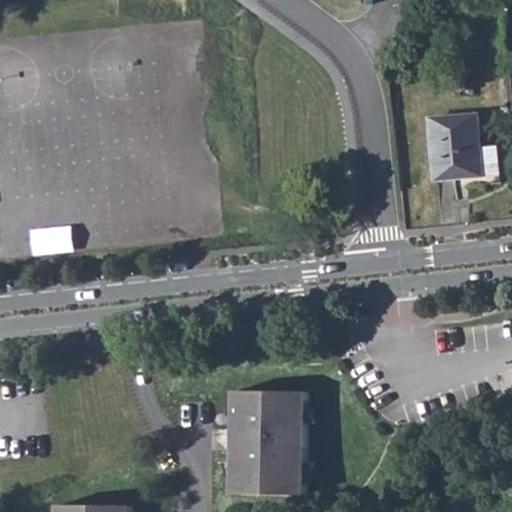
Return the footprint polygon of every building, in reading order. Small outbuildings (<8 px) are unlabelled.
[(480,115),(431,118),(437,179),(455,178),(456,188),(501,185),(498,148),(483,149),(480,115)] [(237,420),(236,432),(236,444),(237,460),(236,484),(236,491),(309,492),(309,482),(309,460),(309,421),(309,398),(309,390),(237,389),(237,397),(237,420)] [(237,420),(237,397),(232,403),(228,411),(225,420),(237,420)] [(311,400),(309,398),(309,421),(320,421),(315,406),(311,400)] [(236,444),(236,432),(231,427),(221,438),(232,448),(236,444)] [(231,479),(236,484),(237,460),(225,460),(225,465),(228,472),(231,479)] [(318,460),(309,460),(309,482),(313,477),(317,465),(318,460)] [(61,503),(61,508),(60,511),(132,511),(132,503),(61,503)]
